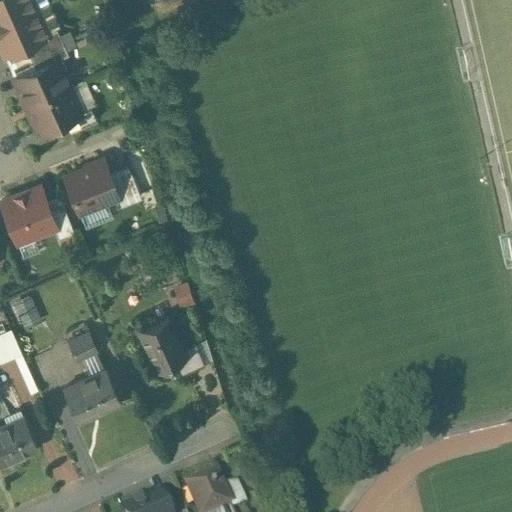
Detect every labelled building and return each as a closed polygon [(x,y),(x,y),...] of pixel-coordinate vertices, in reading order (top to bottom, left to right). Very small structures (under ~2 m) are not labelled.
[(0,0),(0,21),(35,7),(31,0),(0,0)] [(35,7),(0,21),(0,47),(2,53),(23,43),(46,33),(46,31),(35,7)] [(46,33),(23,43),(29,55),(61,40),(56,27),(46,31),(46,33)] [(61,40),(29,55),(34,67),(57,56),(57,58),(67,53),(61,40)] [(34,67),(13,76),(25,104),(69,85),(57,58),(57,56),(34,67)] [(69,85),(25,104),(37,131),(64,118),(81,111),(81,110),(69,85)] [(81,111),(64,118),(69,129),(95,118),(90,106),(81,110),(81,111)] [(103,159),(64,175),(78,210),(90,205),(91,206),(106,200),(105,199),(117,194),(108,172),(103,159)] [(127,165),(108,172),(117,194),(119,200),(138,193),(127,165)] [(20,197),(18,192),(0,199),(15,237),(31,230),(32,234),(53,225),(54,225),(46,202),(40,189),(20,197)] [(73,230),(60,197),(46,202),(54,225),(53,225),(57,236),(73,230)] [(187,293),(176,298),(179,305),(190,300),(187,293)] [(15,299),(19,325),(38,321),(34,295),(15,299)] [(168,315),(138,329),(156,370),(174,362),(173,361),(185,356),(181,348),(182,347),(168,315)] [(10,324),(0,328),(0,383),(12,378),(20,395),(38,388),(10,324)] [(88,331),(68,340),(76,358),(96,349),(88,331)] [(182,347),(181,348),(185,356),(190,368),(203,362),(194,342),(182,347)] [(104,367),(63,386),(78,420),(120,401),(104,367)] [(11,420),(0,425),(0,463),(37,447),(23,415),(20,411),(9,416),(11,420)] [(215,471),(185,484),(198,511),(207,511),(229,502),(215,471)] [(165,511),(157,493),(122,509),(123,511),(165,511)]
